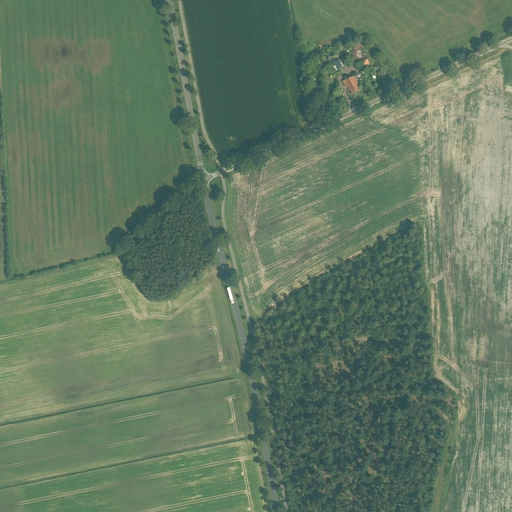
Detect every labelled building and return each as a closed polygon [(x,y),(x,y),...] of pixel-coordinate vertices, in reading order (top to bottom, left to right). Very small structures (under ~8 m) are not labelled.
[(350,43),(355,52),(362,48),(358,39),(350,43)] [(355,61),(358,68),(369,64),(366,56),(362,58),(360,53),(361,53),(360,50),(351,54),(355,61)] [(331,64),(336,71),(343,67),(338,59),(331,64)] [(378,75),(381,81),(388,77),(385,72),(378,75)] [(350,90),(352,94),(359,91),(356,85),(357,84),(354,77),(345,81),(349,90),(350,90)]
